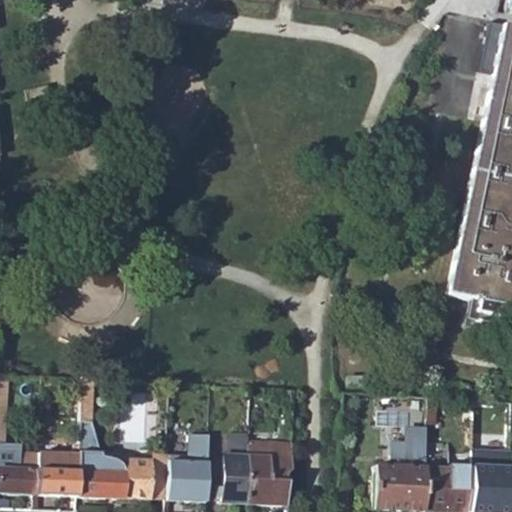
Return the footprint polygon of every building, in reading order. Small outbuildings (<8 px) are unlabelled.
[(511,314),(511,0),(507,0),(505,14),(511,15),(511,27),(507,27),(506,29),(500,28),(491,71),(478,68),(475,84),(488,87),(445,300),(466,305),(476,307),(474,318),(493,322),(506,324),(509,313),(511,314)] [(38,90),(22,96),(33,125),(49,119),(38,90)] [(490,337),(493,322),(474,318),(476,307),(466,305),(461,331),(490,337)] [(0,494),(72,498),(74,448),(68,448),(68,457),(16,454),(16,447),(0,445),(0,436),(4,375),(0,374),(0,494)] [(74,448),(72,498),(118,500),(118,498),(147,499),(147,493),(162,493),(163,487),(164,461),(164,460),(126,459),(126,467),(119,466),(119,475),(116,475),(102,475),(98,459),(89,425),(90,379),(77,378),(74,448)] [(346,389),(363,391),(364,381),(346,380),(346,389)] [(422,425),(433,426),(434,399),(423,399),(422,425)] [(456,412),(470,413),(471,401),(457,400),(456,412)] [(219,505),(242,506),(245,441),(246,419),(236,419),(234,450),(231,450),(230,456),(221,456),(219,505)] [(370,468),(369,511),(379,511),(418,511),(421,470),(422,433),(404,432),(404,448),(390,448),(389,468),(370,468)] [(184,462),(164,461),(163,487),(184,488),(183,501),(202,502),(205,441),(185,440),(184,462)] [(245,441),(242,506),(280,508),(281,476),(288,470),(289,443),(245,441)] [(467,452),(464,511),(504,511),(505,511),(506,474),(507,470),(507,462),(507,454),(467,452)] [(102,475),(116,475),(117,466),(98,459),(102,475)] [(421,470),(418,511),(460,511),(461,491),(456,491),(457,471),(421,470)] [(162,493),(162,500),(183,501),(184,488),(163,487),(162,493)] [(336,490),(335,510),(344,510),(345,490),(336,490)]
